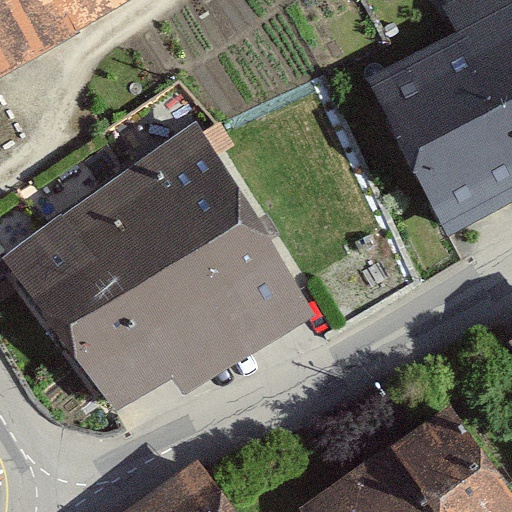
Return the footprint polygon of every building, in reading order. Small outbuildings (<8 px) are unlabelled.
[(0,0),(0,28),(21,66),(135,0),(0,0)] [(461,254),(511,225),(511,0),(470,0),(355,65),(461,254)] [(0,28),(0,77),(21,66),(0,28)] [(200,121),(104,189),(216,378),(320,314),(200,121)] [(104,189),(8,258),(119,409),(173,375),(188,394),(216,378),(104,189)] [(307,511),(511,511),(511,490),(455,406),(304,506),(307,511)] [(239,511),(203,459),(124,511),(239,511)] [(0,482),(9,476),(0,461),(0,482)]
